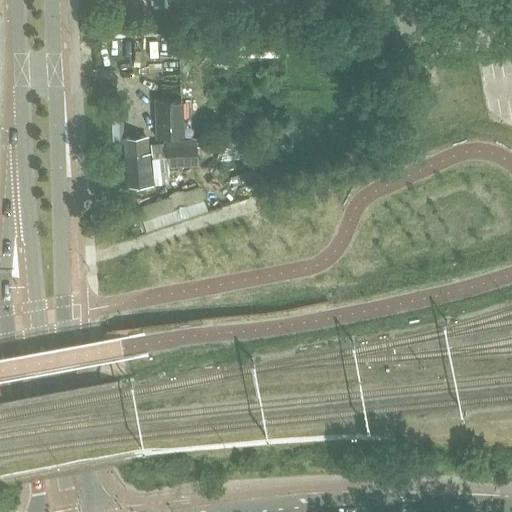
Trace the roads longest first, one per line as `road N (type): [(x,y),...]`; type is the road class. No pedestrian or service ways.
road 1 (primary): [(92,511),(67,389),(53,0)]
road 2 (secondary): [(23,130),(39,332),(67,511)]
road 3 (primary): [(6,308),(37,511)]
road 4 (primary): [(23,130),(6,308)]
road 5 (primary): [(19,0),(23,130)]
